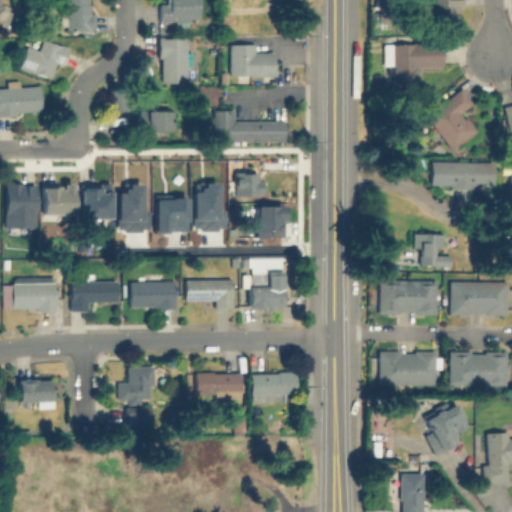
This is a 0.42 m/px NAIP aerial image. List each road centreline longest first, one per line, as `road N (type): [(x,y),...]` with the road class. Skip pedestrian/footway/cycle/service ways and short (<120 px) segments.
road 1 (residential): [(331,337),(0,349)]
road 2 (tertiary): [(337,511),(331,337)]
road 3 (tertiary): [(331,337),(332,181)]
road 4 (residential): [(125,0),(123,49),(80,92),(78,138)]
road 5 (tertiary): [(332,141),(332,13)]
